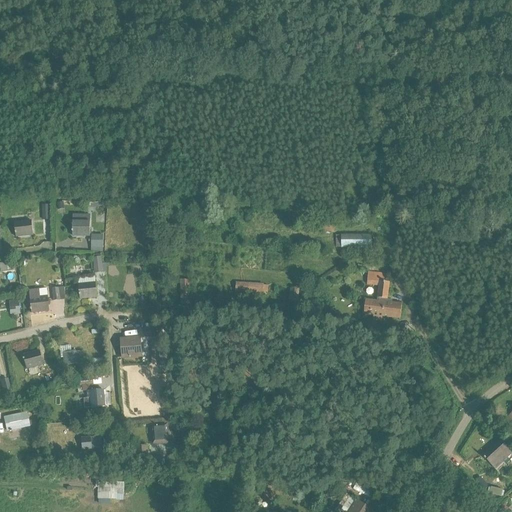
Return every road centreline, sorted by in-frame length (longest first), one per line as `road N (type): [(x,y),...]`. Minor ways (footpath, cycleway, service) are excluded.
road 1 (unclassified): [(0,340),(110,316),(117,422)]
road 2 (unclassified): [(374,224),(379,250),(471,413)]
